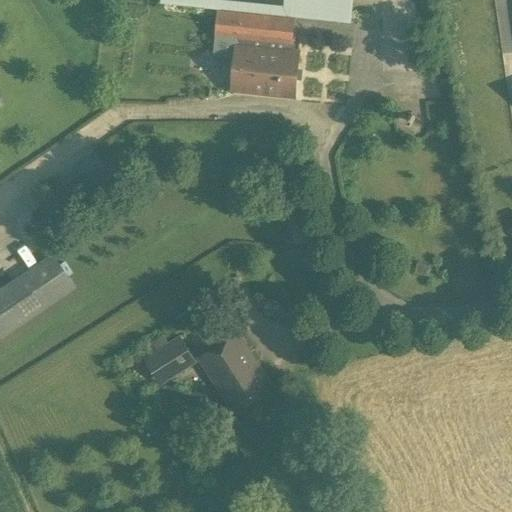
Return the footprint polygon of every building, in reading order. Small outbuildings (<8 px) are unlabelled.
[(161,0),(161,1),(349,20),(351,0),(161,0)] [(511,0),(492,0),(511,66),(511,0)] [(295,44),(293,44),(296,18),(218,10),(213,56),(234,58),(231,89),(295,96),(300,51),(295,50),(295,44)] [(0,335),(2,338),(77,287),(56,251),(0,287),(0,335)] [(417,262),(414,273),(427,276),(430,266),(417,262)] [(233,410),(272,385),(238,333),(199,358),(233,410)] [(143,357),(161,385),(174,377),(197,361),(181,334),(168,342),(163,334),(152,342),(156,349),(143,357)]
